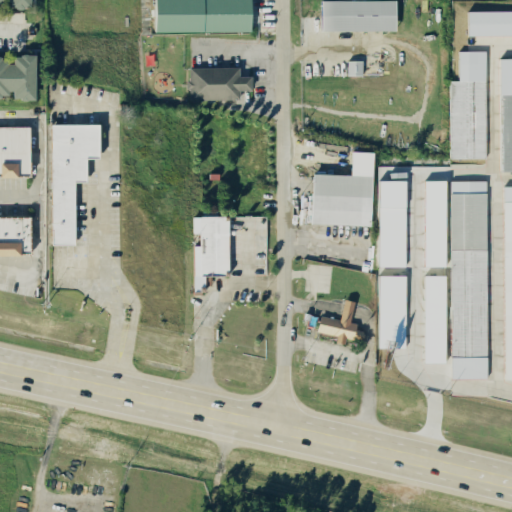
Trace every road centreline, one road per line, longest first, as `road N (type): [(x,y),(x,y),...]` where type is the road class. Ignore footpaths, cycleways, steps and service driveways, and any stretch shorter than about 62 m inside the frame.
road 1 (primary): [(511,484),(0,370)]
road 2 (residential): [(284,433),(282,0)]
